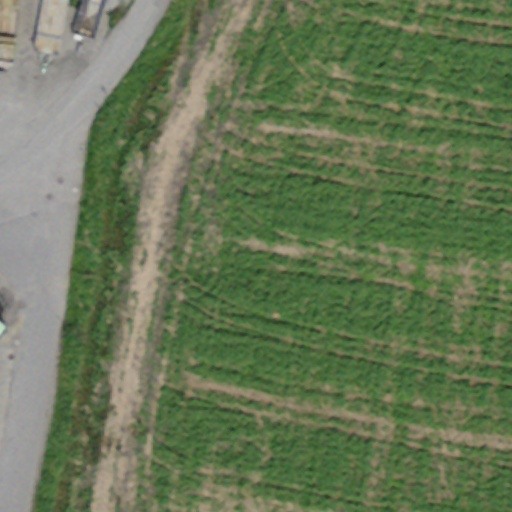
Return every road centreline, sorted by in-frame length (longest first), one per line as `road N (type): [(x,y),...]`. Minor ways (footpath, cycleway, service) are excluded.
road 1 (residential): [(45,190),(1,511)]
road 2 (residential): [(149,0),(67,118),(45,190)]
